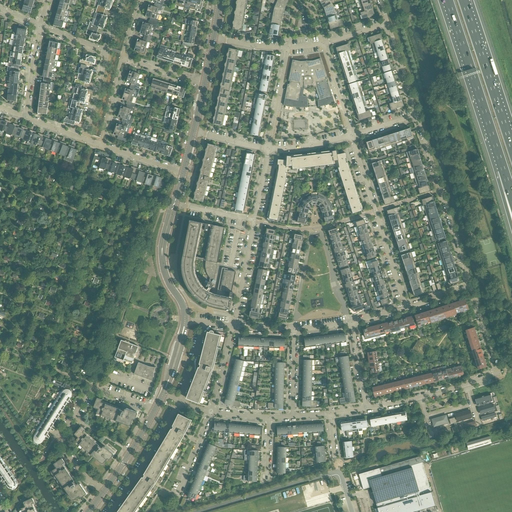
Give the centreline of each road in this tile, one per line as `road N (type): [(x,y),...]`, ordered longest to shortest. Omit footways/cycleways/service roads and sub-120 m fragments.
road 1 (residential): [(416,113),(472,286)]
road 2 (residential): [(351,135),(406,308)]
road 3 (motorway): [(447,0),(503,169)]
road 4 (motorway): [(511,143),(463,0)]
road 5 (unclassified): [(198,511),(336,473)]
road 6 (residential): [(104,490),(74,463),(63,439),(96,388)]
road 7 (residential): [(472,286),(499,373),(466,384)]
road 8 (tertiary): [(184,320),(161,259),(174,204)]
